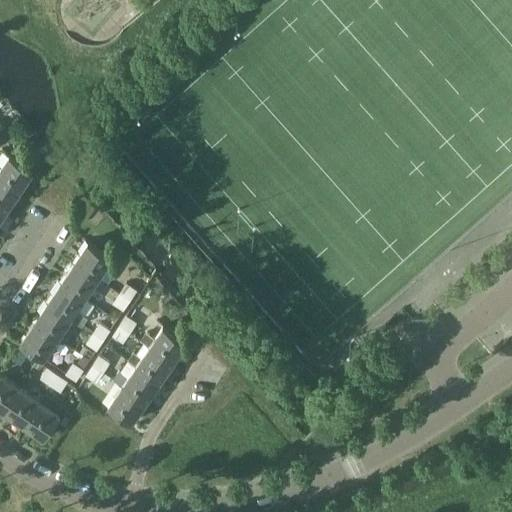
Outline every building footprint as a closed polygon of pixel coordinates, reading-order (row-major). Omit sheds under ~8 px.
[(10,154),(0,168),(0,176),(20,190),(33,170),(10,154)] [(0,176),(0,206),(6,210),(20,190),(0,176)] [(88,241),(74,261),(98,277),(112,257),(88,241)] [(74,261),(61,281),(85,297),(98,277),(74,261)] [(61,281),(47,301),(71,317),(82,324),(87,316),(77,309),(85,297),(61,281)] [(127,281),(119,292),(130,299),(137,288),(127,281)] [(130,299),(119,292),(112,302),(123,309),(130,299)] [(47,301),(34,321),(58,337),(71,317),(47,301)] [(126,314),(119,324),(130,331),(137,321),(126,314)] [(58,337),(34,321),(20,342),(44,357),(58,337)] [(99,321),(92,332),(103,339),(110,328),(99,321)] [(130,331),(119,324),(112,334),(123,341),(130,331)] [(164,325),(150,345),(174,361),(188,341),(164,325)] [(103,339),(92,332),(86,342),(97,349),(103,339)] [(128,359),(136,365),(160,381),(174,361),(150,345),(142,356),(134,351),(128,359)] [(17,347),(10,357),(21,364),(28,354),(17,347)] [(99,354),(92,364),(103,371),(110,361),(99,354)] [(73,361),(66,372),(76,379),(84,368),(73,361)] [(103,371),(92,364),(86,375),(96,382),(103,371)] [(113,378),(122,385),(123,385),(146,401),(160,381),(136,365),(129,376),(119,370),(113,378)] [(40,377),(50,384),(58,373),(47,366),(40,377)] [(0,406),(4,409),(20,386),(0,372),(0,406)] [(58,373),(50,384),(61,391),(68,380),(58,373)] [(123,385),(122,385),(109,405),(132,421),(146,401),(123,385)] [(4,409),(24,423),(40,399),(20,386),(4,409)] [(40,399),(24,423),(45,437),(60,413),(40,399)]
